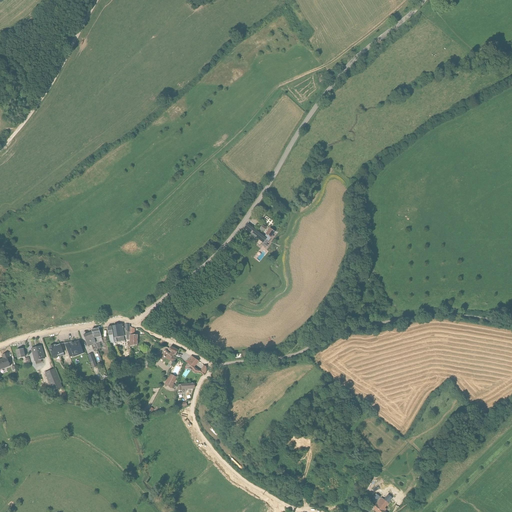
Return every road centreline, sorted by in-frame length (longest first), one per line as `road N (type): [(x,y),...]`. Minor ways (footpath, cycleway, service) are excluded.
road 1 (unclassified): [(416,0),(341,65),(230,230),(130,314)]
road 2 (unclassified): [(211,358),(298,346),(341,323),(430,307),(511,316)]
road 3 (track): [(297,68),(124,227)]
road 4 (unclassified): [(305,511),(242,478),(201,435),(192,401),(211,358)]
road 5 (track): [(0,144),(94,0)]
road 6 (residential): [(130,314),(0,345)]
